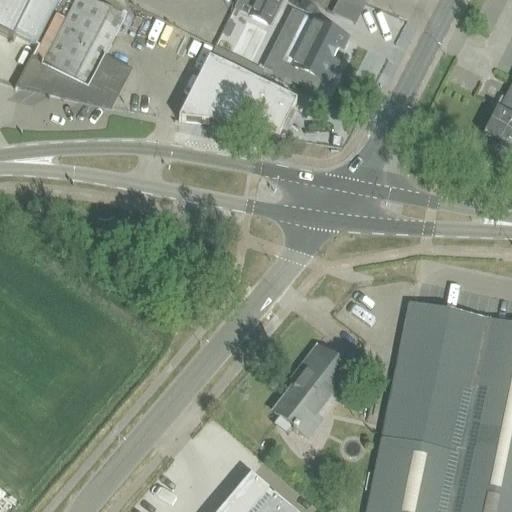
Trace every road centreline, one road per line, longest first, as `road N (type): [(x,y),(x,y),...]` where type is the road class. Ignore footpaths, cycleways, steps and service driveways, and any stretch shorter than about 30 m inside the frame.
road 1 (unclassified): [(80,511),(325,218)]
road 2 (tertiary): [(353,187),(153,149),(0,158)]
road 3 (tertiary): [(0,165),(325,218)]
road 4 (tertiary): [(353,187),(451,0)]
road 5 (tertiary): [(325,218),(511,228)]
road 6 (tertiary): [(511,222),(353,187)]
